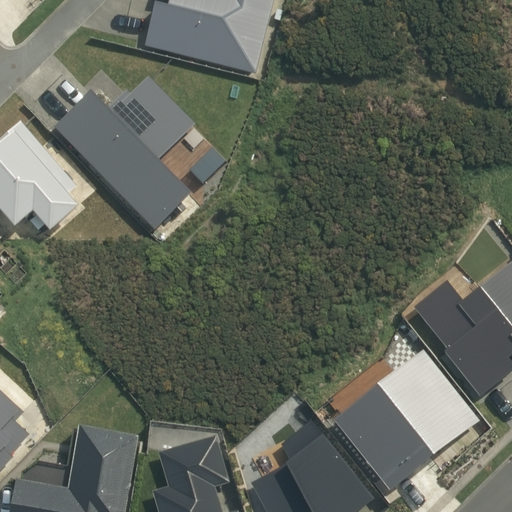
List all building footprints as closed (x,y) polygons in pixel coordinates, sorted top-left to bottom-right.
[(157,0),(145,45),(255,75),(273,0),(157,0)] [(90,92),(54,127),(155,230),(191,195),(157,161),(196,124),(148,77),(130,94),(127,91),(108,109),(90,92)] [(77,187),(26,130),(18,137),(14,133),(0,144),(0,211),(0,212),(15,228),(34,212),(51,234),(80,206),(69,194),(77,187)] [(446,348),(443,350),(481,397),(511,372),(511,364),(508,359),(511,355),(511,261),(463,301),(447,281),(413,308),(446,348)] [(404,348),(320,417),(385,495),(469,426),(404,348)] [(358,511),(373,501),(310,422),(280,445),(290,461),(285,466),(249,483),(265,511),(358,511)] [(125,511),(138,437),(79,427),(69,490),(16,481),(10,511),(125,511)] [(238,511),(234,511),(222,511),(215,487),(230,483),(215,437),(159,453),(169,488),(153,492),(158,511),(238,511)]
